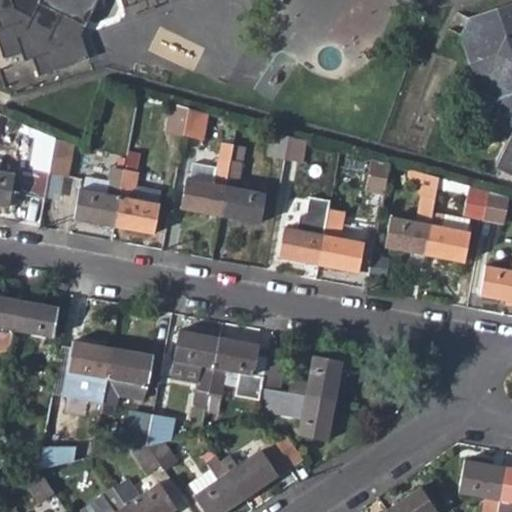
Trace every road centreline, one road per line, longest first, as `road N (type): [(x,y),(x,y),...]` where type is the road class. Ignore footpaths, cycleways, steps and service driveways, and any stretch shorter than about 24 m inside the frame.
road 1 (residential): [(465,339),(0,250)]
road 2 (residential): [(303,511),(453,414)]
